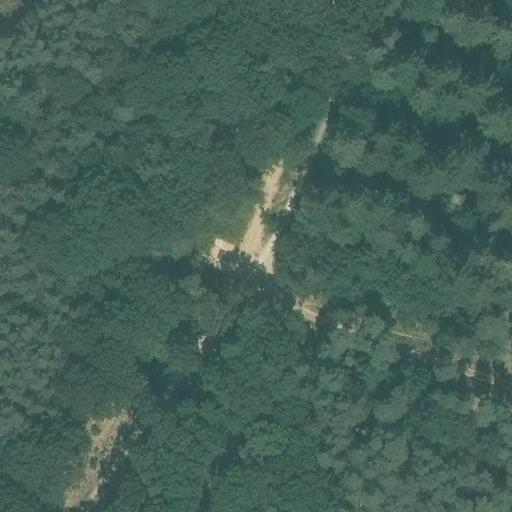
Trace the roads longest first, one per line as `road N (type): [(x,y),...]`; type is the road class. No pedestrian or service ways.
road 1 (track): [(245,277),(341,0)]
road 2 (track): [(272,293),(309,314),(511,385)]
road 3 (track): [(272,293),(287,511)]
